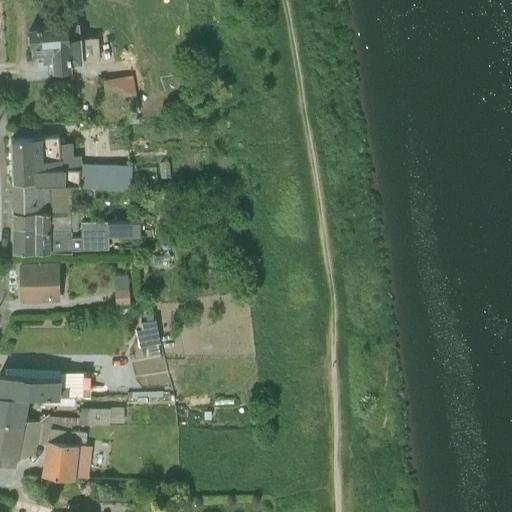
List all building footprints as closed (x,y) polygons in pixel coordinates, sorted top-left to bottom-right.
[(70,33),(69,19),(29,22),(32,49),(38,49),(38,53),(39,62),(46,62),(48,61),(54,61),(53,64),(54,65),(73,64),(72,59),(84,58),(84,57),(82,34),(81,32),(80,32),(70,33)] [(70,33),(80,32),(79,19),(69,19),(70,33)] [(82,34),(84,57),(100,55),(98,33),(82,34)] [(117,94),(120,112),(139,109),(132,69),(115,72),(117,94)] [(117,94),(115,72),(102,74),(106,95),(100,96),(103,115),(120,112),(117,94)] [(65,164),(65,179),(79,180),(86,181),(86,183),(132,186),(132,161),(81,159),(81,150),(74,149),(73,138),(60,139),(59,130),(46,131),(47,155),(62,153),(62,164),(65,164)] [(47,155),(46,131),(12,133),(14,175),(35,174),(35,178),(49,178),(65,179),(65,164),(62,164),(62,153),(47,155)] [(49,178),(35,178),(14,179),(14,207),(14,226),(50,225),(50,207),(49,178)] [(65,179),(49,178),(50,207),(70,208),(70,179),(65,179)] [(152,182),(144,182),(144,183),(145,192),(153,190),(153,185),(152,182)] [(50,207),(50,225),(50,247),(73,247),(73,225),(70,225),(70,217),(70,208),(50,207)] [(117,216),(117,228),(140,228),(140,215),(117,216)] [(73,225),(73,247),(79,246),(79,243),(82,243),(98,243),(109,242),(108,228),(95,229),(95,217),(82,216),(78,216),(74,216),(73,217),(70,217),(70,225),(73,225)] [(95,217),(95,229),(117,228),(117,216),(95,217)] [(50,225),(14,226),(14,248),(50,247),(50,225)] [(59,258),(20,259),(20,298),(60,297),(59,258)] [(130,269),(113,271),(116,302),(130,300),(129,285),(131,285),(130,269)] [(157,325),(156,310),(152,299),(145,299),(145,302),(112,304),(112,310),(130,309),(134,326),(142,324),(143,328),(137,330),(139,342),(146,340),(160,337),(157,325)] [(42,370),(43,362),(4,360),(4,369),(42,370)] [(42,370),(4,369),(0,368),(0,389),(9,390),(44,390),(82,392),(83,368),(60,366),(60,363),(43,362),(42,370)] [(44,390),(9,390),(9,398),(43,400),(44,390)] [(0,416),(24,419),(17,453),(35,447),(37,437),(40,416),(41,410),(41,408),(26,406),(3,401),(0,400),(0,416)] [(41,410),(40,416),(52,417),(79,418),(95,419),(96,403),(81,402),(80,412),(49,411),(41,410)] [(24,419),(0,416),(0,457),(15,460),(17,453),(24,419)] [(40,416),(37,437),(47,438),(47,435),(51,422),(52,417),(40,416)] [(71,438),(79,439),(80,425),(71,424),(71,418),(52,417),(51,422),(47,435),(71,438)] [(79,439),(75,470),(81,470),(87,470),(87,466),(92,439),(85,438),(86,425),(80,425),(79,439)] [(47,435),(47,438),(41,469),(75,473),(75,470),(79,439),(71,438),(47,435)]
